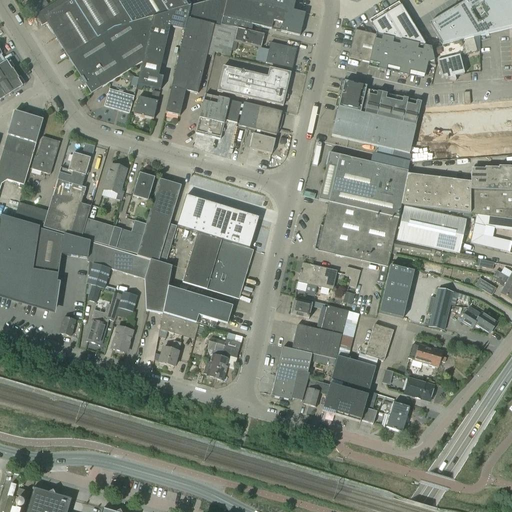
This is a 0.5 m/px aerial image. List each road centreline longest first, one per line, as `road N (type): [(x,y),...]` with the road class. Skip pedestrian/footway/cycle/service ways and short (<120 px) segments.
road 1 (unclassified): [(288,192),(77,124),(0,3)]
road 2 (residential): [(240,405),(0,336)]
road 3 (residential): [(511,341),(417,454),(337,433)]
road 4 (unclassified): [(240,405),(288,192)]
road 5 (residential): [(337,433),(348,454),(467,490),(511,436)]
road 6 (unclassified): [(288,192),(329,0)]
road 7 (unknown): [(317,67),(413,85),(496,85)]
road 8 (tertiary): [(511,367),(415,511)]
road 9 (tertiary): [(245,511),(203,489),(110,462)]
road 10 (unknown): [(0,298),(56,314),(65,304),(73,252)]
